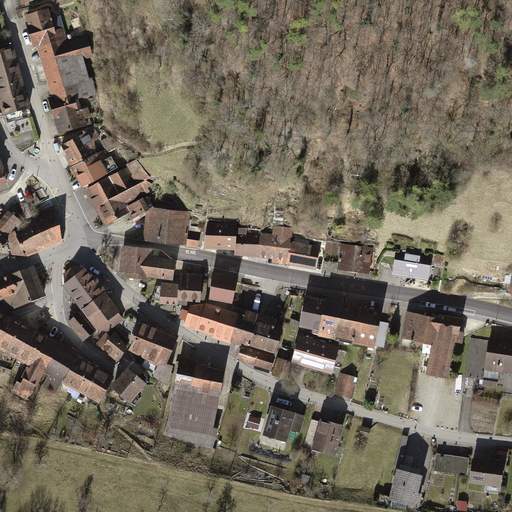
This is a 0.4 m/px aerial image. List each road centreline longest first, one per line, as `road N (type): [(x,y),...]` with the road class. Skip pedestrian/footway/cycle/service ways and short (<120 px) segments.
road 1 (residential): [(511,442),(438,436),(259,378),(143,303),(92,261),(85,244)]
road 2 (tertiary): [(511,315),(159,247)]
road 3 (residential): [(48,169),(49,145),(5,0)]
road 4 (residential): [(117,372),(75,343),(53,254)]
